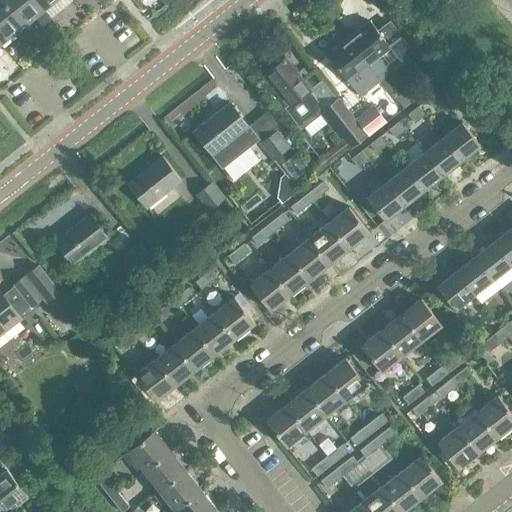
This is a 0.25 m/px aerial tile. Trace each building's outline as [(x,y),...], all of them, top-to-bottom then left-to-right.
[(0,0),(0,41),(3,45),(15,35),(12,31),(22,24),(2,0),(0,0)] [(2,0),(22,24),(24,28),(37,18),(34,14),(44,6),(38,0),(2,0)] [(38,0),(44,6),(46,10),(58,0),(38,0)] [(381,78),(390,71),(379,58),(391,48),(400,60),(413,50),(390,20),(378,30),(370,21),(349,38),(381,78)] [(349,38),(327,55),(360,95),(381,78),(349,38)] [(422,56),(411,65),(429,88),(441,79),(422,56)] [(266,73),(289,104),(284,108),(300,127),(317,113),(321,105),(311,92),(285,58),(266,73)] [(434,108),(444,100),(437,91),(427,99),(434,108)] [(348,150),(368,134),(356,118),(338,96),(318,112),(348,150)] [(194,131),(214,155),(223,166),(258,138),(230,103),(194,131)] [(368,134),(386,121),(373,104),(356,118),(368,134)] [(425,114),(418,106),(408,114),(415,122),(425,114)] [(406,129),(399,120),(389,128),(396,137),(406,129)] [(442,136),(461,161),(481,145),(461,121),(442,136)] [(274,160),(289,148),(291,146),(277,129),(260,143),(274,160)] [(387,144),(380,135),(370,143),(377,152),(387,144)] [(423,151),(442,175),(461,161),(442,136),(423,151)] [(368,159),(362,150),(352,158),(358,167),(368,159)] [(404,166),(423,190),(442,175),(423,151),(404,166)] [(128,184),(147,209),(182,181),(163,156),(128,184)] [(386,181),(405,205),(423,190),(404,166),(386,181)] [(209,211),(226,197),(212,180),(195,194),(209,211)] [(306,194),(312,201),(328,189),(322,181),(306,194)] [(366,196),(385,220),(405,205),(386,181),(366,196)] [(297,214),(312,201),(306,194),(291,206),(297,214)] [(328,221),(349,248),(370,232),(348,205),(328,221)] [(74,266),(111,237),(91,212),(54,242),(74,266)] [(283,212),(267,224),(273,232),(289,220),(283,212)] [(308,236),(330,263),(349,248),(328,221),(308,236)] [(273,232),(267,224),(251,237),(258,245),(273,232)] [(511,226),(494,241),(511,264),(511,226)] [(289,252),(310,279),(330,263),(308,236),(289,252)] [(135,270),(153,255),(140,239),(122,254),(135,270)] [(511,264),(494,241),(475,256),(494,280),(511,265),(511,264)] [(244,242),(228,255),(234,263),(250,250),(244,242)] [(269,267),(290,294),(310,279),(289,252),(269,267)] [(475,256),(456,270),(475,295),(494,280),(475,256)] [(0,336),(23,319),(21,316),(43,298),(47,303),(60,292),(38,265),(14,284),(16,286),(4,295),(0,290),(0,336)] [(290,294),(269,267),(249,283),(270,310),(290,294)] [(196,281),(202,288),(217,276),(211,268),(196,281)] [(456,270),(437,286),(456,310),(475,295),(456,270)] [(172,299),(178,307),(194,294),(188,287),(172,299)] [(214,311),(235,338),(255,322),(234,295),(214,311)] [(401,314),(422,341),(443,325),(422,298),(401,314)] [(163,319),(178,307),(172,299),(157,312),(163,319)] [(194,326),(215,354),(235,338),(214,311),(194,326)] [(401,314),(382,329),(403,356),(422,341),(401,314)] [(133,330),(139,337),(155,325),(149,317),(133,330)] [(511,333),(511,322),(510,320),(501,328),(508,337),(511,333)] [(174,342),(196,369),(215,354),(194,326),(174,342)] [(501,328),(492,335),(499,344),(508,337),(501,328)] [(382,329),(361,345),(383,372),(403,356),(382,329)] [(123,350),(139,337),(133,330),(118,342),(123,350)] [(499,344),(492,335),(482,342),(490,352),(499,344)] [(155,357),(176,384),(196,369),(174,342),(155,357)] [(448,373),(463,361),(458,353),(442,366),(448,373)] [(134,373),(156,400),(176,384),(155,357),(134,373)] [(326,373),(347,400),(367,384),(346,357),(326,373)] [(451,378),(457,385),(473,373),(467,365),(451,378)] [(448,373),(442,366),(426,378),(432,385),(448,373)] [(326,373),(306,388),(327,415),(331,420),(338,415),(334,410),(347,400),(326,373)] [(441,398),(457,385),(451,378),(436,390),(441,398)] [(408,404),(424,391),(419,384),(403,396),(408,404)] [(306,388),(286,404),(307,431),(327,415),(306,388)] [(477,410),(498,437),(511,425),(511,412),(497,394),(477,410)] [(428,396),(412,409),(418,416),(434,404),(428,396)] [(286,404),(266,420),(287,447),(307,431),(286,404)] [(457,425),(478,452),(498,437),(477,410),(457,425)] [(366,425),(372,432),(388,420),(382,412),(366,425)] [(356,445),(372,432),(366,425),(350,437),(356,445)] [(376,437),(382,445),(397,432),(392,425),(376,437)] [(478,452),(457,425),(437,441),(458,468),(478,452)] [(170,449),(154,429),(127,450),(122,454),(131,466),(136,462),(143,471),(170,449)] [(324,437),(317,442),(327,456),(334,450),(324,437)] [(366,457),(382,445),(376,437),(360,449),(366,457)] [(327,456),(333,463),(349,450),(343,443),(334,450),(327,456)] [(170,449),(143,471),(158,490),(185,469),(170,449)] [(401,469),(422,496),(443,480),(421,453),(401,469)] [(337,468),(343,475),(359,463),(353,455),(337,468)] [(317,475),(333,463),(327,456),(311,468),(317,475)] [(0,501),(8,511),(28,494),(6,467),(0,459),(0,501)] [(327,487),(343,475),(337,468),(321,480),(327,487)] [(201,489),(185,469),(158,490),(153,495),(161,505),(166,501),(174,510),(201,489)] [(381,484),(403,511),(422,496),(401,469),(381,484)] [(118,491),(105,474),(97,480),(110,497),(118,491)] [(362,500),(371,511),(402,511),(403,511),(381,484),(362,500)] [(174,510),(175,511),(211,511),(216,508),(201,489),(174,510)] [(118,491),(110,497),(122,511),(130,506),(118,491)] [(346,511),(371,511),(362,500),(346,511)]
